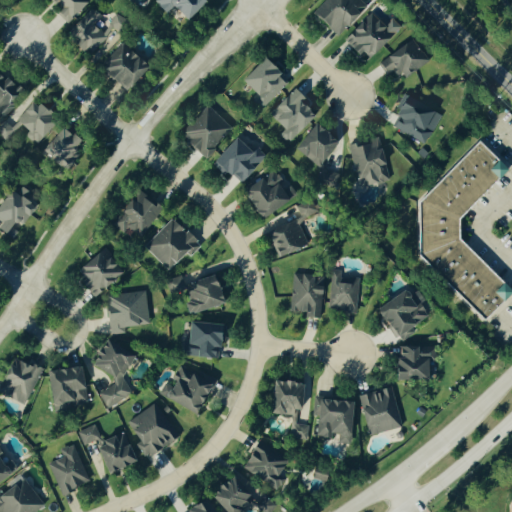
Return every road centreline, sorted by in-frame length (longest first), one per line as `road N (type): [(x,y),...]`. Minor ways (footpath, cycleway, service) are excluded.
road 1 (residential): [(109,511),(163,486),(209,450),(246,393),(258,346),(250,281),(229,234),(133,139)]
road 2 (residential): [(260,8),(133,139),(0,329)]
road 3 (residential): [(12,312),(66,346),(80,324),(0,262)]
road 4 (residential): [(24,37),(133,139)]
road 5 (residential): [(251,0),(350,96)]
road 6 (secondary): [(408,507),(511,419)]
road 7 (tertiary): [(511,85),(425,0)]
